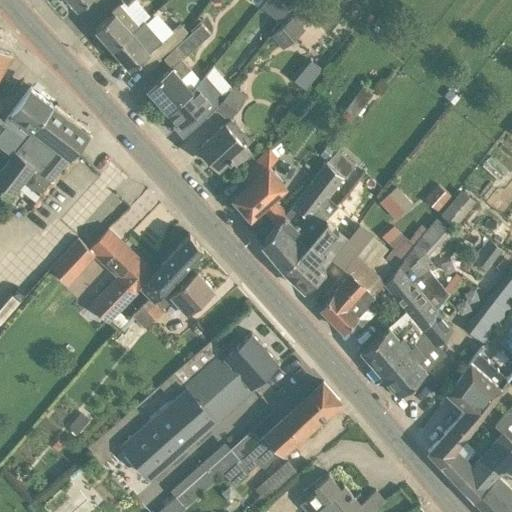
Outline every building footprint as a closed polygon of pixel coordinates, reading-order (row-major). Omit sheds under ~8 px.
[(69,0),(77,9),(87,0),(69,0)] [(112,49),(139,25),(120,3),(111,12),(112,14),(95,29),(112,49)] [(288,10),(281,5),(273,16),(280,21),(288,10)] [(281,48),(304,29),(293,15),(271,35),(281,48)] [(139,25),(112,49),(130,69),(136,64),(144,72),(159,59),(157,58),(187,31),(179,22),(155,44),(139,25)] [(191,90),(191,89),(191,90),(181,78),(191,69),(181,59),(210,33),(201,23),(177,44),(178,45),(163,58),(171,67),(147,88),(167,111),(191,90)] [(0,75),(11,55),(0,49),(0,75)] [(309,86),(324,65),(311,56),(296,78),(309,86)] [(214,108),(224,96),(205,74),(191,89),(191,90),(167,111),(178,123),(195,109),(198,113),(201,110),(207,116),(212,111),(214,108)] [(32,131),(52,104),(30,87),(4,122),(0,119),(0,130),(4,125),(24,140),(32,131)] [(214,108),(212,111),(213,112),(216,108),(228,117),(244,97),(232,87),(224,96),(214,108)] [(459,97),(448,88),(443,95),(453,104),(459,97)] [(32,131),(24,140),(0,172),(0,185),(4,188),(0,192),(0,195),(8,202),(22,183),(39,196),(89,132),(52,104),(32,131)] [(237,163),(250,151),(232,132),(237,127),(229,118),(199,146),(218,167),(228,158),(229,160),(231,158),(237,163)] [(328,161),(336,152),(328,146),(320,155),(328,161)] [(250,218),(261,208),(273,198),(286,186),(269,167),(278,159),(269,149),(247,169),(255,178),(232,198),(250,218)] [(323,220),(335,206),(326,198),(343,177),(354,166),(336,151),(336,152),(328,161),(327,162),(314,177),(286,213),(276,225),(261,244),(283,269),(287,264),(304,243),(310,236),(323,220)] [(424,199),(438,211),(451,194),(437,183),(424,199)] [(412,202),(396,186),(380,201),(397,218),(412,202)] [(464,187),(441,210),(454,223),(478,200),(464,187)] [(276,225),(286,213),(278,204),(267,214),(276,225)] [(358,207),(342,220),(333,230),(318,246),(320,248),(323,251),(316,259),(323,266),(328,260),(346,276),(321,307),(343,330),(374,293),(375,292),(386,268),(409,240),(404,236),(403,237),(393,226),(382,236),(394,249),(392,252),(391,251),(385,258),(382,256),(388,248),(358,225),(354,230),(348,224),(360,208),(358,207)] [(424,331),(441,312),(437,308),(449,293),(428,267),(433,263),(424,253),(446,227),(435,217),(415,244),(409,240),(386,268),(375,292),(383,282),(415,319),(424,331)] [(318,246),(333,230),(323,220),(310,236),(304,243),(287,264),(283,269),(304,290),(325,267),(323,266),(316,259),(323,251),(320,248),(318,246)] [(140,285),(153,271),(107,228),(89,248),(77,238),(50,268),(67,284),(95,254),(119,276),(91,306),(107,322),(110,318),(111,319),(138,292),(136,290),(139,287),(141,285),(140,285)] [(161,293),(178,275),(203,248),(190,234),(153,271),(140,285),(141,285),(139,287),(148,296),(150,294),(155,299),(161,293)] [(474,259),(486,268),(501,248),(488,240),(474,259)] [(150,294),(148,296),(149,297),(132,315),(145,327),(165,309),(163,308),(171,301),(174,298),(188,313),(214,290),(196,270),(184,282),(178,275),(161,293),(155,299),(150,294)] [(498,288),(511,298),(511,271),(511,270),(498,288)] [(483,342),(509,308),(492,295),(467,330),(483,342)] [(412,346),(381,373),(399,393),(426,370),(426,369),(432,364),(442,357),(442,351),(436,344),(454,328),(441,312),(424,331),(412,346)] [(381,373),(412,346),(424,331),(415,319),(396,335),(388,326),(361,349),(381,373)] [(277,361),(251,332),(225,354),(211,339),(87,448),(101,464),(111,456),(110,454),(121,445),(151,477),(216,419),(217,420),(254,387),(251,384),(277,361)] [(442,466),(455,449),(502,386),(471,359),(447,391),(465,408),(428,450),(442,466)] [(261,441),(224,474),(233,485),(248,473),(247,472),(258,463),(263,469),(340,399),(323,381),(260,440),(261,441)] [(511,404),(495,425),(502,432),(482,455),(475,449),(466,460),(455,449),(442,466),(475,500),(489,485),(511,456),(511,404)] [(89,418),(80,411),(68,428),(76,435),(89,418)] [(261,441),(260,440),(251,429),(175,496),(184,507),(223,473),(224,474),(261,441)] [(62,445),(56,440),(50,448),(56,452),(62,445)] [(511,511),(511,456),(489,485),(475,500),(486,511),(511,511)] [(265,500),(296,472),(287,462),(255,489),(265,500)] [(340,486),(328,473),(314,484),(317,488),(300,502),(307,511),(370,511),(384,501),(375,490),(364,499),(359,492),(354,496),(343,483),(340,486)]
